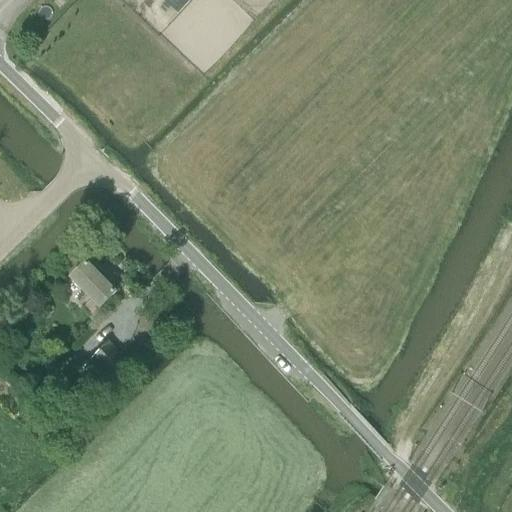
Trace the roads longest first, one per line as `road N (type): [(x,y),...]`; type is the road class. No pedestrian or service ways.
road 1 (unclassified): [(443,511),(93,156)]
road 2 (unclassified): [(93,156),(0,63)]
